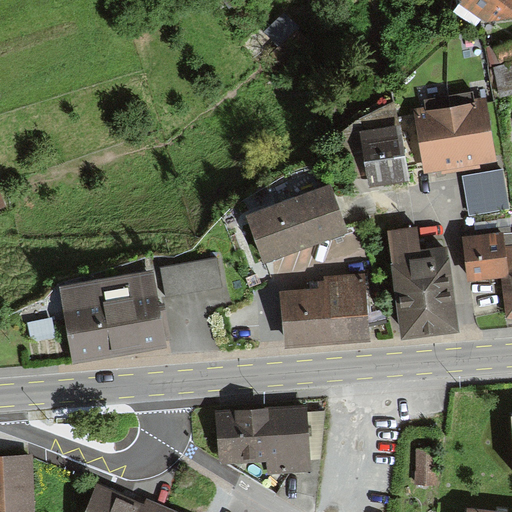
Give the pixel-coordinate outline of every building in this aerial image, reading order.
[(511,0),(460,0),(462,5),(454,14),(476,30),(482,21),(485,24),(511,20),(511,0)] [(314,44),(284,14),(265,33),(280,48),(270,57),(285,72),(314,44)] [(511,42),(494,49),(501,65),(511,60),(511,42)] [(511,63),(493,69),(500,99),(511,96),(511,63)] [(415,111),(426,177),(498,164),(486,98),(476,100),(474,93),(424,102),(425,109),(415,111)] [(360,135),(400,129),(396,102),(338,130),(348,180),(367,177),(360,135)] [(409,185),(400,129),(360,135),(367,177),(369,191),(409,185)] [(504,170),(463,177),(469,217),(511,210),(504,170)] [(246,217),(264,267),(350,236),(331,186),(246,217)] [(511,228),(511,220),(475,224),(476,232),(490,230),(491,236),(511,233),(511,228)] [(419,229),(387,233),(402,344),(459,337),(448,250),(422,253),(419,229)] [(511,278),(511,233),(491,236),(490,230),(476,232),(466,233),(467,240),(464,240),(470,284),(499,280),(511,278)] [(218,259),(161,269),(166,299),(223,288),(218,259)] [(60,289),(73,366),(168,350),(166,342),(160,307),(154,273),(60,289)] [(281,295),(286,352),(372,346),(367,274),(317,278),(318,281),(309,282),(309,289),(293,290),(294,294),(281,295)] [(511,278),(499,280),(506,323),(511,321),(511,278)] [(160,307),(166,342),(172,341),(166,306),(160,307)] [(56,338),(52,319),(28,324),(32,343),(56,338)] [(215,412),(219,467),(267,464),(267,475),(312,472),(307,406),(215,412)] [(438,445),(416,445),(416,481),(438,481),(438,445)] [(36,511),(34,451),(0,452),(0,511),(36,511)] [(144,497),(97,477),(82,511),(197,511),(146,491),(144,497)] [(511,511),(511,504),(467,500),(465,511),(511,511)]
